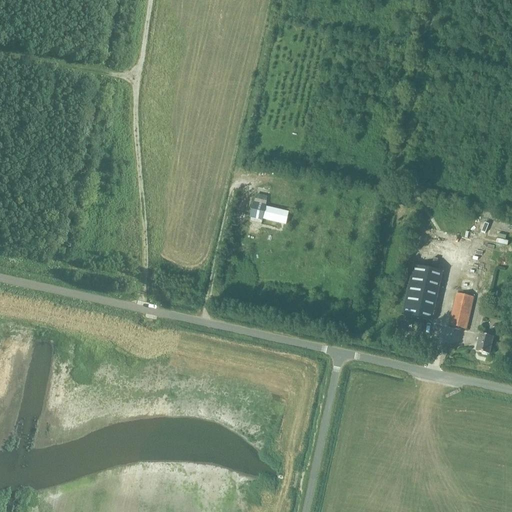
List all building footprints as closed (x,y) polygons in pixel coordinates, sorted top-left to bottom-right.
[(270,201),(282,204),(286,192),(273,189),(270,201)] [(268,197),(256,195),(250,220),(262,223),(268,197)] [(262,237),(274,240),(278,227),(265,224),(262,237)] [(432,321),(443,272),(413,266),(403,315),(432,321)] [(466,329),(473,298),(457,294),(449,325),(466,329)] [(495,339),(498,329),(491,327),(489,336),(480,334),(476,351),(489,355),(493,339),(495,339)]
